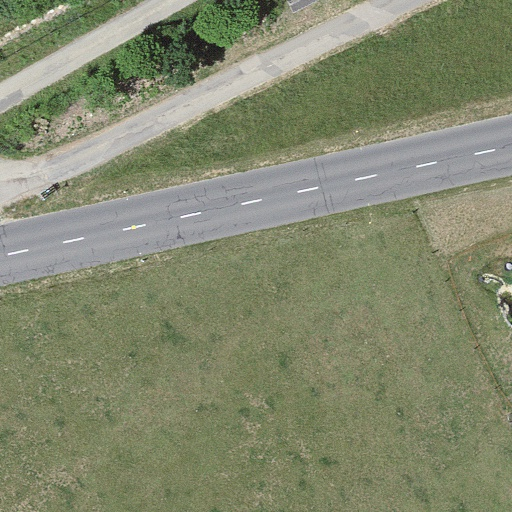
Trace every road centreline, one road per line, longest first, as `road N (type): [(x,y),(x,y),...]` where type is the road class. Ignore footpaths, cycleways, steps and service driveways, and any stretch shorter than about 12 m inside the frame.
road 1 (tertiary): [(511,144),(0,256)]
road 2 (residential): [(391,0),(0,191)]
road 3 (residential): [(0,101),(180,0)]
